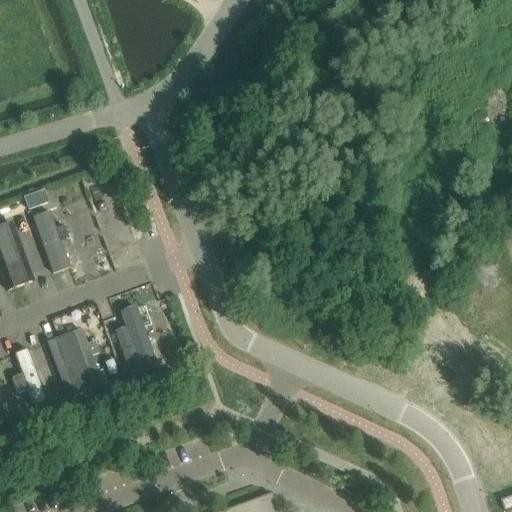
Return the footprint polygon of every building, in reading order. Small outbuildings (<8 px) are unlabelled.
[(47,205),(43,194),(24,201),(29,212),(47,205)] [(49,214),(32,220),(53,276),(70,270),(61,245),(69,242),(64,230),(56,233),(49,214)] [(11,227),(0,230),(0,272),(8,293),(32,284),(11,227)] [(127,329),(116,333),(132,378),(159,368),(137,308),(121,313),(127,329)] [(82,331),(46,345),(67,400),(102,387),(91,358),(99,355),(94,343),(87,346),(82,333),(82,331)] [(22,377),(11,381),(17,397),(28,393),(33,405),(45,401),(28,353),(15,358),(22,377)] [(178,386),(174,375),(155,382),(159,393),(178,386)] [(121,407),(117,396),(98,403),(103,414),(121,407)] [(65,428),(61,417),(42,424),(46,435),(65,428)] [(0,452),(9,449),(5,437),(0,439),(0,452)] [(273,511),(271,505),(273,500),(271,496),(268,497),(267,497),(225,511),(273,511)]
